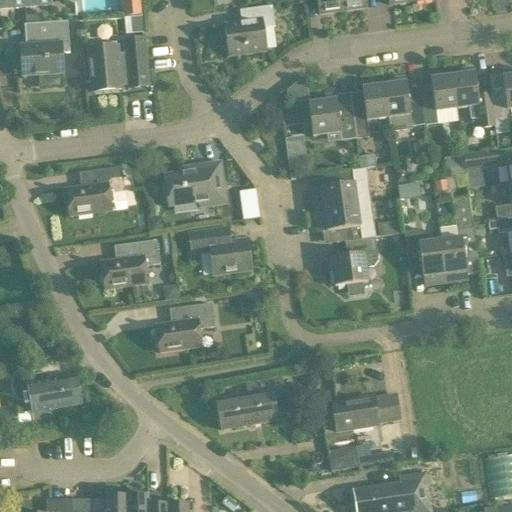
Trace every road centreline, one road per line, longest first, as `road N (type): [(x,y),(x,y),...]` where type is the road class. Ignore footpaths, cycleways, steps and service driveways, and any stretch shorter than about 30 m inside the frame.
road 1 (residential): [(216,118),(269,197),(291,323),(306,339),(511,315)]
road 2 (residential): [(511,24),(312,51),(216,118)]
road 3 (residential): [(158,420),(95,358),(36,249),(4,156)]
road 4 (residential): [(4,156),(186,132),(216,118)]
road 5 (residential): [(22,476),(112,471),(158,420)]
road 6 (residential): [(279,511),(158,420)]
road 7 (residential): [(216,118),(188,81),(175,0)]
